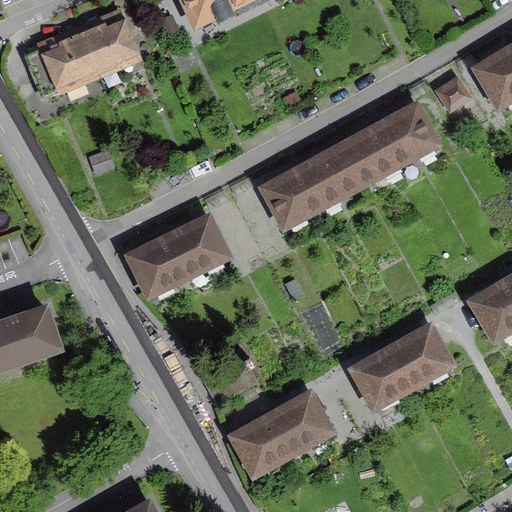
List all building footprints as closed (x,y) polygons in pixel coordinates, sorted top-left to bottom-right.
[(176,0),(194,35),(266,0),(176,0)] [(127,22),(82,40),(98,81),(143,63),(127,22)] [(82,40),(37,57),(53,98),(98,81),(82,40)] [(511,51),(475,75),(503,117),(511,111),(511,51)] [(460,80),(438,95),(453,115),(474,100),(460,80)] [(419,108),(341,151),(366,197),(444,155),(419,108)] [(341,151),(262,194),(288,240),(366,197),(341,151)] [(211,221),(128,261),(150,308),(234,267),(211,221)] [(511,281),(469,307),(495,350),(511,339),(511,281)] [(49,310),(0,326),(0,377),(64,357),(49,310)] [(431,328),(349,374),(374,418),(456,372),(431,328)] [(311,397),(229,441),(254,486),(336,442),(311,397)] [(155,511),(149,502),(132,511),(155,511)]
